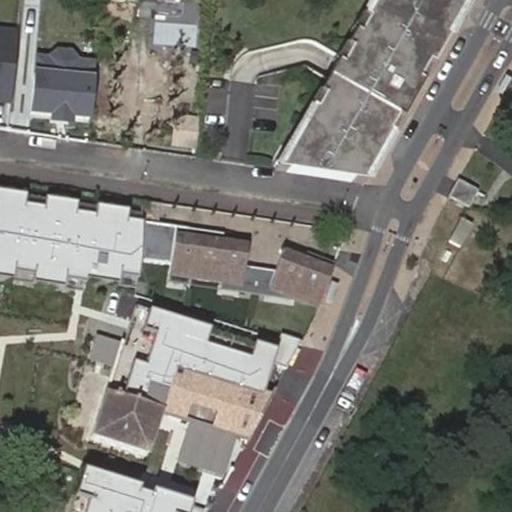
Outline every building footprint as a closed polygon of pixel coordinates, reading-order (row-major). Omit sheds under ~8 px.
[(274,168),(272,171),(362,184),(467,0),(369,0),(360,16),(365,19),(356,35),(352,32),(343,47),(348,50),(339,65),(334,63),(331,69),(316,94),(321,97),(313,110),(308,108),(286,147),(290,150),(278,171),(274,168)] [(0,105),(9,106),(16,36),(0,34),(0,105)] [(88,122),(91,85),(71,83),(73,63),(68,57),(55,56),(50,60),(50,63),(35,62),(30,117),(88,122)] [(449,198),(466,207),(477,191),(459,181),(449,198)] [(140,214),(0,193),(0,271),(80,281),(136,288),(139,262),(140,223),(140,214)] [(447,243),(460,248),(469,222),(455,218),(447,243)] [(242,268),(245,246),(186,237),(187,230),(140,223),(139,262),(169,266),(167,275),(187,277),(240,285),(242,268)] [(318,307),(332,269),(303,259),(281,251),(268,289),(294,298),(318,307)] [(334,264),(305,253),(303,259),(332,269),(334,264)] [(252,297),(256,270),(242,268),(240,285),(218,282),(216,292),(252,297)] [(268,289),(273,272),(256,270),(252,297),(293,303),(294,298),(268,289)] [(185,287),(187,277),(167,275),(166,285),(185,287)] [(277,341),(135,297),(127,323),(88,444),(147,462),(160,415),(247,445),(302,343),(281,335),(277,341)] [(189,511),(192,505),(81,469),(71,498),(82,502),(78,511),(189,511)]
